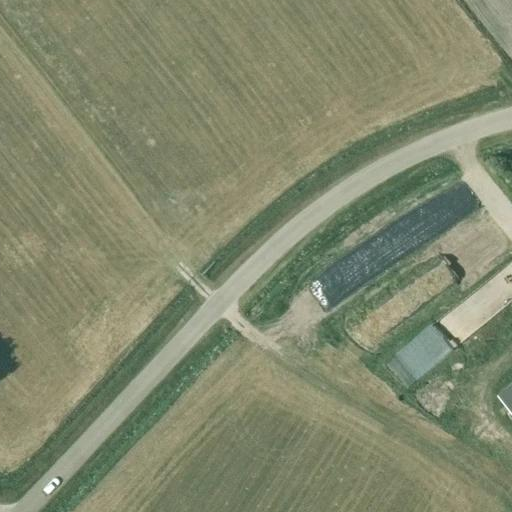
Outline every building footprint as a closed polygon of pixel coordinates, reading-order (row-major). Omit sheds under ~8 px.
[(490,215),(398,290),(419,315),(511,240),(490,215)] [(495,273),(394,354),(409,372),(510,291),(495,273)] [(360,370),(392,345),(367,313),(335,337),(360,370)] [(497,381),(511,369),(511,355),(490,372),(497,381)] [(397,356),(385,362),(397,387),(409,381),(397,356)] [(511,383),(498,395),(511,412),(511,383)]
